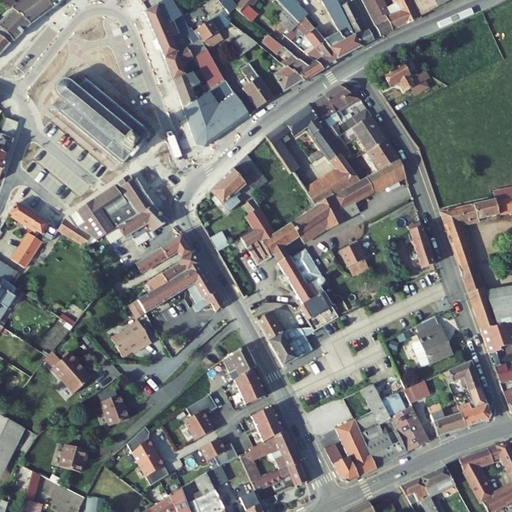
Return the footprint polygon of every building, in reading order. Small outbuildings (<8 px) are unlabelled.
[(30,25),(52,9),(45,0),(24,0),(17,5),(15,2),(12,0),(0,0),(12,11),(30,25)] [(45,0),(52,9),(64,0),(45,0)] [(153,32),(179,21),(182,19),(176,9),(174,11),(167,0),(166,0),(144,13),(153,32)] [(250,9),(257,0),(241,0),(235,8),(252,23),(258,15),(250,9)] [(277,0),(286,9),(293,17),(299,23),(305,18),(315,30),(321,25),(311,12),(307,15),(292,0),(277,0)] [(361,47),(338,3),(336,0),(320,0),(339,32),(324,41),(338,60),(361,47)] [(367,32),(352,1),(345,5),(342,0),(336,0),(338,3),(361,47),(374,41),(369,30),(367,32)] [(394,0),(396,4),(400,11),(393,14),(393,13),(386,17),(383,11),(387,9),(386,8),(382,0),(361,0),(380,38),(419,19),(410,0),(394,0)] [(454,0),(410,0),(419,19),(454,0)] [(383,11),(386,17),(393,13),(393,14),(400,11),(396,4),(386,8),(387,9),(383,11)] [(284,25),(293,17),(286,9),(276,18),(284,25)] [(0,35),(10,44),(13,41),(14,42),(30,25),(12,11),(0,24),(0,35)] [(339,60),(338,60),(324,41),(315,30),(305,18),(299,23),(296,26),(315,49),(307,54),(315,60),(323,70),(339,60)] [(153,32),(165,59),(178,52),(199,39),(203,43),(218,33),(210,21),(187,36),(179,21),(153,32)] [(285,37),(291,42),(296,35),(291,31),(285,37)] [(207,51),(223,40),(218,33),(203,43),(207,51)] [(0,55),(10,44),(0,35),(0,55)] [(240,57),(257,45),(245,35),(231,45),(240,57)] [(262,43),(278,55),(280,52),(284,47),(279,43),(268,35),(262,43)] [(193,56),(209,84),(202,88),(205,94),(224,81),(207,51),(203,43),(199,39),(178,52),(165,59),(173,82),(186,76),(182,66),(184,64),(183,60),(193,56)] [(240,57),(256,77),(277,60),(257,45),(240,57)] [(280,52),(289,59),(292,54),(284,47),(280,52)] [(285,66),(288,67),(303,81),(304,82),(316,75),(307,65),(292,54),(289,59),(287,62),(284,60),(281,63),(285,66)] [(323,70),(315,60),(311,63),(320,73),(324,70),(323,70)] [(409,61),(384,75),(389,86),(394,84),(395,85),(399,86),(401,85),(405,93),(411,89),(425,82),(430,79),(425,72),(418,76),(409,61)] [(311,63),(307,65),(316,75),(320,73),(311,63)] [(288,67),(274,75),(283,92),(303,81),(288,67)] [(191,90),(200,84),(192,73),(186,76),(173,82),(182,108),(195,100),(191,90)] [(147,132),(84,80),(84,81),(77,75),(70,83),(67,81),(62,81),(58,83),(55,87),(54,92),(56,96),(58,98),(52,106),(58,112),(120,164),(123,164),(128,157),(130,159),(144,143),(142,141),(147,134),(147,132)] [(242,89),(257,111),(273,100),(259,78),(242,89)] [(195,100),(182,108),(201,149),(250,115),(224,81),(205,94),(195,100)] [(425,82),(411,89),(415,96),(428,88),(425,82)] [(325,95),(336,113),(338,117),(342,124),(352,118),(353,117),(350,113),(344,117),(340,111),(359,99),(339,86),(325,95)] [(325,95),(308,105),(332,141),(338,137),(336,135),(335,136),(327,124),(324,120),(336,113),(325,95)] [(355,116),(366,109),(363,104),(352,111),(355,116)] [(333,196),(334,197),(360,182),(343,157),(337,149),(332,141),(308,105),(283,123),(293,138),(295,137),(306,128),(336,168),(312,185),(301,168),(275,130),(265,137),(280,160),(290,174),(290,175),(293,173),(300,185),(314,207),(318,204),(333,196)] [(366,109),(355,116),(353,117),(352,118),(356,125),(371,116),(366,109)] [(324,120),(327,124),(338,117),(336,113),(324,120)] [(351,141),(377,125),(371,116),(356,125),(351,128),(354,133),(348,136),(351,141)] [(0,152),(8,155),(19,123),(7,118),(1,132),(0,131),(0,152)] [(308,158),(309,158),(295,137),(293,138),(283,123),(275,130),(301,168),(311,162),(308,158)] [(362,145),(383,133),(377,125),(351,141),(353,144),(356,149),(362,145)] [(400,159),(383,133),(362,145),(380,171),(400,159)] [(338,137),(332,141),(337,149),(346,144),(340,136),(338,137)] [(343,157),(351,152),(348,148),(346,144),(337,149),(343,157)] [(351,152),(356,149),(353,144),(348,148),(351,152)] [(309,158),(308,158),(311,162),(312,164),(323,157),(319,151),(309,158)] [(246,155),(232,169),(245,186),(250,194),(259,188),(267,182),(246,155)] [(305,249),(290,258),(284,248),(298,239),(322,223),(327,230),(346,221),(341,210),(354,203),(405,175),(400,159),(380,171),(360,182),(334,197),(333,196),(318,204),(314,207),(275,233),(260,209),(250,215),(246,218),(253,230),(240,237),(257,266),(270,258),(270,257),(273,255),(284,274),(282,275),(281,278),(285,285),(287,285),(290,283),(303,304),(298,307),(311,328),(313,333),(338,318),(319,287),(321,286),(323,284),(324,282),(323,280),(322,278),(320,277),(321,277),(305,249)] [(286,177),(290,174),(280,160),(277,163),(286,177)] [(228,213),(250,194),(245,186),(232,169),(210,192),(222,206),(228,213)] [(294,189),(300,185),(293,173),(290,175),(290,174),(286,177),(294,189)] [(105,236),(113,231),(153,207),(134,179),(131,181),(128,176),(76,212),(84,225),(78,229),(64,220),(57,231),(83,248),(92,235),(96,242),(105,236)] [(495,200),(511,196),(511,187),(493,192),(495,200)] [(255,201),(263,194),(259,188),(250,194),(253,198),(255,201)] [(482,288),(460,224),(511,212),(511,196),(495,200),(440,212),(468,294),(480,330),(498,326),(486,290),(485,287),(482,288)] [(250,215),(260,209),(255,201),(253,198),(242,208),(250,215)] [(360,213),(354,203),(341,210),(346,221),(360,213)] [(57,231),(16,204),(9,214),(34,231),(31,236),(27,233),(10,259),(23,268),(40,242),(45,242),(48,241),(52,239),(54,237),(57,231)] [(125,239),(147,225),(153,233),(169,223),(153,207),(113,231),(117,237),(122,234),(125,239)] [(64,220),(78,229),(84,225),(76,212),(64,220)] [(303,247),(327,230),(322,223),(298,239),(303,247)] [(409,231),(415,251),(421,267),(421,269),(434,265),(422,227),(409,231)] [(105,236),(112,246),(119,242),(117,237),(113,231),(105,236)] [(214,246),(227,239),(223,231),(209,239),(214,246)] [(159,261),(161,263),(177,253),(181,260),(192,253),(181,236),(135,264),(138,269),(141,273),(159,261)] [(232,251),(237,247),(234,242),(229,246),(232,251)] [(352,265),(364,259),(357,244),(340,252),(347,268),(352,265)] [(409,253),(415,269),(421,267),(415,251),(409,253)] [(151,292),(198,264),(192,253),(181,260),(180,260),(180,262),(161,274),(162,275),(147,285),(151,292)] [(356,273),(368,267),(364,259),(352,265),(356,273)] [(0,278),(9,284),(17,272),(0,261),(0,278)] [(126,277),(138,269),(135,264),(123,271),(126,277)] [(223,306),(198,264),(151,292),(136,301),(144,314),(145,315),(185,291),(197,313),(212,304),(217,313),(223,306)] [(155,267),(141,275),(145,282),(159,274),(155,267)] [(0,319),(15,297),(13,296),(17,289),(9,284),(0,278),(0,319)] [(510,324),(511,323),(511,286),(486,290),(498,326),(510,324)] [(359,297),(345,304),(349,311),(363,304),(359,297)] [(136,301),(128,306),(136,319),(144,314),(136,301)] [(281,333),(270,312),(256,321),(268,341),(281,333)] [(429,364),(430,364),(452,355),(439,325),(435,317),(415,327),(418,334),(417,334),(420,340),(412,343),(411,345),(420,367),(429,364)] [(138,323),(111,340),(122,359),(132,353),(150,342),(138,323)] [(498,326),(480,330),(489,356),(501,352),(500,349),(511,346),(510,344),(511,343),(511,328),(510,324),(498,326)] [(280,367),(312,350),(305,337),(313,333),(311,328),(287,331),(282,333),(281,333),(268,341),(280,367)] [(150,342),(132,353),(133,355),(151,344),(150,342)] [(233,380),(253,369),(256,368),(246,346),(222,361),(226,367),(233,380)] [(511,348),(511,346),(500,349),(501,352),(489,356),(494,369),(494,368),(511,363),(511,348)] [(71,352),(51,369),(73,394),(91,379),(77,363),(79,361),(71,352)] [(222,361),(206,372),(209,377),(226,367),(222,361)] [(471,361),(448,371),(453,383),(464,378),(468,391),(480,387),(471,361)] [(511,379),(511,395),(505,398),(508,405),(510,413),(511,413),(511,363),(494,368),(500,385),(511,379)] [(259,382),(253,369),(233,380),(239,392),(259,382)] [(448,385),(453,383),(448,371),(443,373),(448,385)] [(259,382),(239,392),(245,404),(265,395),(259,382)] [(412,401),(427,394),(422,383),(406,389),(412,401)] [(406,453),(389,418),(380,401),(372,385),(344,400),(354,420),(376,469),(406,453)] [(490,416),(480,387),(468,391),(471,398),(467,400),(467,398),(459,401),(457,395),(453,396),(457,407),(459,413),(465,428),(488,421),(490,416)] [(380,401),(389,418),(405,410),(397,394),(380,401)] [(109,426),(129,419),(120,395),(100,403),(109,426)] [(204,415),(216,408),(208,396),(185,409),(190,418),(183,422),(195,441),(213,430),(204,415)] [(277,419),(272,406),(252,415),(258,428),(277,419)] [(429,441),(412,406),(405,410),(389,418),(406,453),(417,447),(429,441)] [(453,415),(459,413),(457,407),(451,410),(453,415)] [(437,437),(465,428),(459,413),(453,415),(451,410),(442,412),(442,411),(430,415),(437,437)] [(0,479),(1,480),(25,429),(0,415),(0,479)] [(283,433),(277,419),(258,428),(264,442),(273,438),(273,437),(283,433)] [(376,469),(354,420),(331,431),(334,438),(344,457),(337,460),(330,446),(324,449),(340,480),(344,481),(349,483),(357,479),(376,469)] [(137,465),(158,453),(153,445),(151,447),(148,443),(147,442),(148,434),(143,429),(124,445),(137,465)] [(292,453),(294,452),(285,432),(283,433),(273,437),(273,438),(264,442),(238,456),(244,467),(255,462),(254,460),(265,456),(268,462),(272,464),(276,462),(280,470),(297,463),(292,453)] [(32,433),(21,450),(25,453),(37,436),(32,433)] [(230,460),(238,456),(231,443),(224,447),(219,438),(200,448),(207,462),(214,458),(219,466),(220,466),(220,465),(230,460)] [(501,458),(511,479),(511,454),(506,443),(495,447),(501,458)] [(81,473),(85,459),(86,460),(88,451),(65,445),(59,467),(81,473)] [(487,449),(492,462),(501,458),(495,447),(487,449)] [(487,449),(459,460),(466,477),(480,502),(482,501),(487,511),(492,511),(511,502),(511,490),(510,487),(493,496),(482,477),(479,478),(475,469),(478,468),(492,462),(487,449)] [(160,461),(162,460),(158,453),(137,465),(150,487),(168,475),(160,461)] [(238,474),(230,460),(220,465),(228,480),(238,474)] [(262,478),(255,462),(244,467),(251,483),(262,478)] [(255,492),(292,475),(293,479),(304,475),(299,462),(297,463),(280,470),(262,478),(251,483),(255,492)] [(212,485),(225,478),(220,466),(219,466),(206,473),(212,485)] [(444,466),(419,477),(436,508),(440,506),(435,495),(455,487),(444,466)] [(37,491),(41,475),(32,471),(25,500),(33,502),(37,491)] [(224,511),(212,485),(206,473),(194,480),(203,497),(196,500),(187,503),(189,511),(224,511)] [(304,475),(293,479),(296,486),(307,482),(304,475)] [(419,477),(399,487),(410,506),(419,502),(424,511),(437,511),(436,508),(419,477)] [(190,483),(181,488),(187,503),(196,500),(190,483)] [(262,511),(253,492),(249,493),(246,486),(237,491),(241,499),(240,500),(246,511),(262,511)] [(169,498),(177,509),(176,510),(176,511),(189,511),(187,503),(181,488),(170,494),(171,497),(169,498)] [(265,494),(262,496),(261,494),(257,495),(260,502),(267,498),(265,494)] [(275,494),(267,498),(260,502),(263,509),(275,503),(276,503),(277,500),(275,494)] [(177,509),(169,498),(150,510),(151,511),(172,511),(176,510),(177,509)] [(0,511),(5,511),(8,502),(2,500),(0,505),(0,511)] [(37,511),(40,504),(33,502),(25,500),(22,511),(37,511)] [(373,511),(369,502),(349,511),(373,511)]
